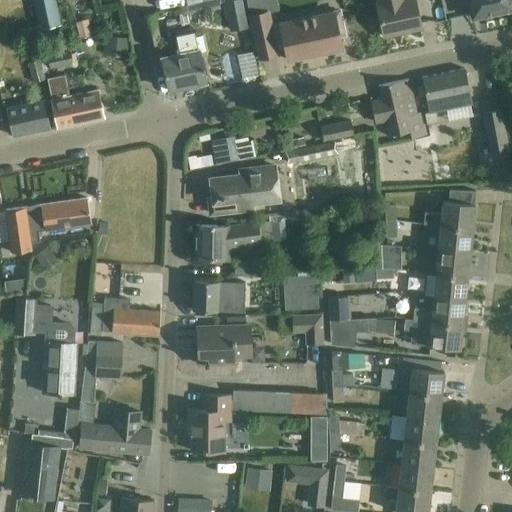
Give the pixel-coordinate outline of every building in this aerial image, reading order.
[(54,0),(33,0),(40,30),(59,26),(54,0)] [(232,18),(235,30),(248,28),(242,0),(241,0),(221,4),(224,20),(232,18)] [(377,4),(384,36),(421,28),(415,0),(379,0),(380,3),(377,4)] [(468,0),(472,18),(511,9),(511,3),(511,0),(468,0)] [(445,21),(442,9),(431,12),(434,23),(445,21)] [(269,12),(250,16),(259,59),(278,55),(277,52),(286,50),(289,61),(341,49),(339,36),(344,35),(339,11),(272,25),(269,12)] [(161,44),(155,14),(141,17),(147,47),(161,44)] [(88,20),(76,23),(80,37),(92,34),(88,20)] [(206,83),(202,63),(199,49),(198,49),(194,31),(176,35),(180,53),(162,57),(169,90),(206,83)] [(107,36),(106,44),(108,44),(107,52),(125,54),(127,38),(107,36)] [(47,50),(39,51),(44,70),(85,61),(84,59),(80,42),(47,48),(47,50)] [(251,49),(236,51),(240,76),(255,74),(251,49)] [(46,79),(44,70),(39,51),(38,50),(25,52),(33,83),(46,79)] [(221,73),(234,74),(236,55),(223,53),(221,73)] [(423,78),(427,97),(430,112),(472,104),(465,69),(423,78)] [(64,74),(47,78),(51,100),(69,96),(64,74)] [(413,138),(426,135),(422,116),(417,117),(409,79),(378,86),(381,100),(371,102),(376,122),(386,120),(389,136),(411,132),(413,138)] [(51,100),(52,103),(56,121),(57,128),(104,118),(98,90),(69,96),(51,100)] [(8,113),(8,116),(12,136),(50,128),(49,122),(56,121),(52,103),(44,105),(43,100),(15,106),(16,112),(8,113)] [(508,149),(500,110),(484,113),(491,152),(508,149)] [(321,127),(324,140),(353,134),(351,121),(321,127)] [(251,133),(210,137),(212,160),(253,156),(251,133)] [(304,139),(292,141),(293,149),(306,147),(304,139)] [(336,142),(285,152),(288,164),(338,154),(336,142)] [(307,180),(325,178),(322,162),(305,165),(307,180)] [(211,214),(253,208),(252,202),(280,199),(275,165),(246,169),(247,175),(210,179),(212,197),(209,198),(211,214)] [(443,201),(443,202),(442,214),(426,212),(424,224),(441,226),(473,230),(475,204),(474,204),(476,191),(450,188),(448,202),(443,201)] [(87,198),(5,210),(6,220),(0,221),(0,230),(1,241),(9,239),(11,253),(32,250),(32,243),(39,241),(38,232),(71,227),(91,224),(87,198)] [(385,206),(386,221),(396,221),(395,205),(385,206)] [(196,225),(195,257),(215,258),(228,258),(228,248),(244,246),(244,244),(243,240),(272,237),(272,241),(286,239),(284,216),(270,217),(270,221),(229,226),(216,226),(196,225)] [(396,237),(396,230),(396,221),(386,221),(387,237),(396,237)] [(99,222),(98,233),(106,234),(107,223),(99,222)] [(441,226),(438,250),(470,253),(473,230),(441,226)] [(382,269),(392,268),(401,269),(401,246),(381,245),(381,253),(382,268),(382,269)] [(47,246),(35,255),(44,268),(56,260),(47,246)] [(438,250),(435,274),(468,278),(470,253),(438,250)] [(236,262),(237,274),(251,273),(264,274),(263,261),(236,262)] [(377,279),(392,278),(392,268),(382,269),(382,268),(376,269),(377,279)] [(343,271),(343,282),(355,281),(354,270),(343,271)] [(314,274),(282,274),(282,307),(315,307),(314,274)] [(465,301),(468,278),(435,274),(433,298),(465,301)] [(3,291),(23,290),(22,276),(2,278),(3,291)] [(217,311),(243,312),(244,282),(194,280),(193,310),(217,311)] [(329,297),(330,320),(350,319),(349,296),(329,297)] [(76,344),(74,344),(74,328),(72,324),(50,323),(51,304),(37,303),(37,298),(16,297),(13,334),(34,335),(34,332),(45,332),(45,342),(43,393),(73,394),(76,344)] [(129,310),(130,300),(104,298),(104,303),(93,303),(90,335),(102,335),(103,331),(112,331),(112,332),(159,335),(161,312),(129,310)] [(463,325),(465,301),(433,298),(432,310),(415,308),(413,320),(463,325)] [(323,344),(322,314),(290,316),(291,332),(305,331),(305,345),(323,344)] [(375,318),(350,319),(330,320),(331,345),(355,346),(357,331),(374,333),(375,318)] [(412,331),(429,333),(428,346),(460,349),(463,325),(413,320),(412,331)] [(249,325),(202,327),(202,336),(198,336),(200,364),(234,363),(234,356),(250,355),(249,325)] [(120,377),(123,343),(88,341),(81,402),(93,403),(95,375),(120,377)] [(31,344),(29,363),(38,363),(40,344),(31,344)] [(362,354),(331,351),(332,368),(332,370),(342,370),(359,369),(362,364),(362,354)] [(408,393),(441,396),(444,371),(411,368),(408,393)] [(333,387),(343,386),(342,370),(332,370),(333,387)] [(343,386),(333,387),(334,402),(344,402),(343,386)] [(232,409),(243,410),(244,390),(233,390),(232,409)] [(255,391),(244,390),(243,410),(254,410),(255,391)] [(254,410),(266,411),(266,391),(255,391),(254,410)] [(278,392),(266,391),(266,411),(277,412),(278,392)] [(289,392),(278,392),(277,412),(288,412),(289,392)] [(288,412),(299,413),(300,393),(289,392),(288,412)] [(311,393),(300,393),(299,413),(310,413),(311,393)] [(311,393),(310,413),(327,414),(327,399),(322,399),(322,393),(311,393)] [(406,416),(439,420),(441,396),(408,393),(406,416)] [(191,432),(191,451),(225,451),(225,420),(230,421),(231,395),(204,395),(204,410),(188,410),(188,423),(193,424),(192,432),(191,432)] [(67,408),(64,438),(73,439),(76,439),(79,410),(67,408)] [(116,409),(114,426),(106,425),(79,423),(77,446),(148,454),(151,430),(139,429),(141,412),(116,409)] [(436,444),(439,420),(406,416),(392,415),(389,439),(403,440),(436,444)] [(327,461),(327,417),(327,416),(311,416),(311,417),(311,461),(327,461)] [(339,433),(363,436),(365,425),(339,422),(338,417),(329,417),(329,433),(339,433)] [(339,433),(329,433),(330,449),(340,449),(339,433)] [(64,438),(32,434),(31,444),(27,444),(21,494),(28,495),(28,497),(32,498),(33,496),(52,498),(58,448),(67,449),(68,447),(72,448),(73,439),(64,438)] [(400,465),(433,469),(436,444),(403,440),(400,465)] [(337,464),(335,481),(344,482),(346,466),(337,464)] [(328,469),(287,465),(285,482),(327,486),(328,469)] [(433,469),(400,465),(398,487),(398,489),(430,492),(433,469)] [(248,467),(245,487),(270,491),(273,470),(248,467)] [(99,478),(97,495),(106,496),(108,479),(99,478)] [(343,498),(344,482),(335,481),(332,509),(354,511),(358,511),(360,500),(343,498)] [(428,511),(430,492),(398,489),(398,487),(387,486),(386,498),(396,499),(395,511),(428,511)] [(152,511),(154,500),(122,498),(120,511),(152,511)] [(179,499),(178,511),(210,511),(211,501),(179,499)]
